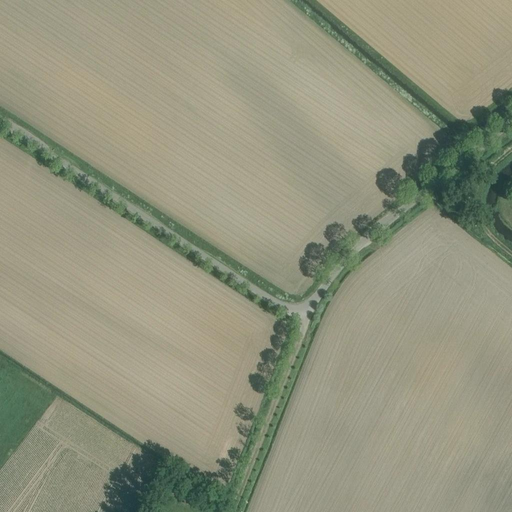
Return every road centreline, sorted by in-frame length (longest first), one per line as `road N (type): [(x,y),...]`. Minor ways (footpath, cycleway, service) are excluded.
road 1 (unclassified): [(304,313),(283,308),(0,121)]
road 2 (unclassified): [(304,313),(357,247),(511,122)]
road 3 (track): [(304,313),(232,511)]
